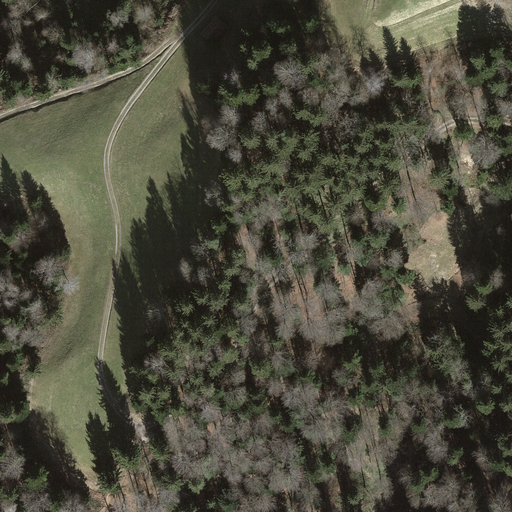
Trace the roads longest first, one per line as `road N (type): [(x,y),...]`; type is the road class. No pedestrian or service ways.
road 1 (track): [(511,128),(473,120),(446,126),(376,178),(259,298),(232,361),(142,431)]
road 2 (track): [(207,9),(109,137),(117,237),(98,366),(106,397),(142,431)]
road 3 (track): [(242,511),(297,478),(345,374),(373,354),(408,307),(449,302),(511,387)]
road 4 (track): [(214,0),(138,62),(0,118)]
road 5 (track): [(369,0),(366,18),(378,31),(472,0)]
